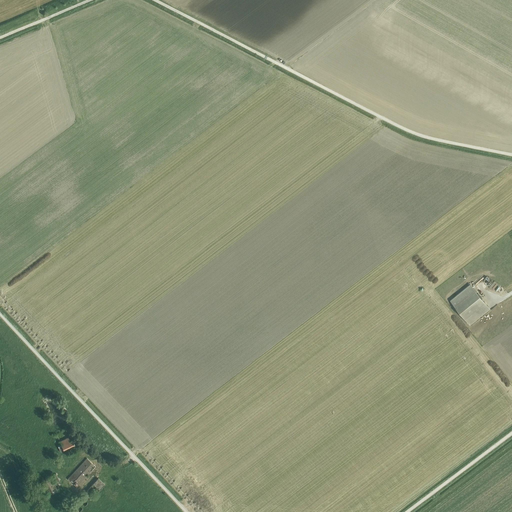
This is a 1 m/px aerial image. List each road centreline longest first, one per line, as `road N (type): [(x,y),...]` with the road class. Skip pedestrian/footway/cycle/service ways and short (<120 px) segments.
road 1 (unclassified): [(511,154),(409,131),(156,0)]
road 2 (unclassified): [(186,511),(0,314)]
road 3 (unclassified): [(511,433),(408,511)]
